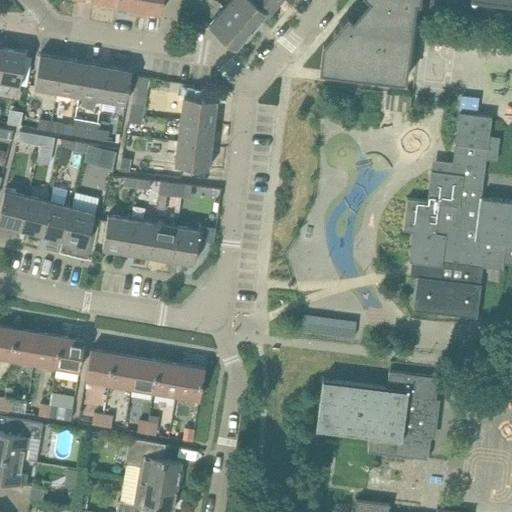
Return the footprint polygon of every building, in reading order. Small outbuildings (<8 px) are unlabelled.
[(129,14),(137,15),(139,0),(116,0),(116,4),(116,5),(130,7),(129,14)] [(139,0),(137,15),(145,17),(146,10),(160,13),(162,0),(139,0)] [(267,11),(254,0),(229,0),(209,25),(236,48),(266,13),(267,11)] [(254,0),(267,11),(266,13),(268,15),(280,0),(254,0)] [(418,0),(369,0),(353,20),(347,16),(323,44),(320,70),(404,80),(415,0),(419,1),(418,0)] [(179,11),(177,19),(187,21),(189,12),(179,11)] [(3,47),(0,64),(0,80),(20,84),(26,51),(3,47)] [(34,87),(57,91),(62,58),(39,54),(34,87)] [(57,91),(79,95),(85,62),(62,58),(57,91)] [(79,95),(102,99),(108,66),(85,62),(79,95)] [(108,66),(102,99),(126,103),(128,90),(131,70),(108,66)] [(137,75),(130,111),(142,113),(149,77),(137,75)] [(183,95),(180,118),(213,122),(216,99),(193,96),(194,86),(179,83),(177,95),(183,95)] [(389,108),(409,111),(411,95),(391,93),(389,108)] [(462,98),(461,110),(476,112),(478,100),(462,98)] [(142,114),(130,111),(128,120),(141,123),(142,114)] [(491,116),(459,112),(453,161),(432,159),(427,201),(406,199),(403,231),(413,232),(409,261),(420,263),(414,308),(477,316),(481,283),(480,283),(482,266),(502,269),(503,264),(511,200),(481,197),(486,158),(496,160),(498,137),(488,136),(491,116)] [(8,123),(20,125),(22,116),(9,114),(8,123)] [(180,118),(177,141),(211,145),(213,122),(180,118)] [(38,128),(50,130),(51,121),(39,119),(38,128)] [(95,138),(96,129),(98,123),(74,119),(73,125),(72,134),(95,138)] [(50,130),(72,134),(73,125),(51,121),(50,130)] [(0,136),(12,139),(13,130),(0,127),(0,136)] [(96,129),(95,138),(108,140),(109,132),(96,129)] [(18,140),(41,144),(42,135),(20,131),(18,140)] [(41,144),(53,146),(55,137),(42,135),(41,144)] [(64,138),(62,146),(86,151),(87,143),(64,138)] [(211,145),(177,141),(175,165),(208,168),(211,145)] [(88,144),(84,160),(112,168),(117,151),(88,144)] [(119,168),(128,170),(131,158),(122,156),(119,168)] [(125,186),(136,187),(137,178),(126,177),(125,186)] [(137,178),(136,187),(150,189),(151,180),(137,178)] [(160,181),(159,194),(172,195),(173,183),(160,181)] [(172,195),(181,196),(183,184),(173,183),(172,195)] [(183,184),(181,196),(190,198),(192,185),(183,184)] [(0,206),(0,223),(19,228),(27,195),(5,189),(0,206)] [(19,228),(41,234),(50,200),(27,195),(19,228)] [(41,234),(64,239),(72,206),(50,200),(41,234)] [(511,200),(503,264),(511,264),(511,200)] [(72,206),(64,239),(86,245),(94,212),(72,206)] [(102,247),(125,251),(131,218),(107,214),(102,247)] [(125,251),(148,255),(153,222),(131,218),(125,251)] [(148,255),(171,259),(176,226),(153,222),(148,255)] [(176,226),(171,259),(194,263),(199,230),(176,226)] [(0,355),(10,358),(16,328),(0,325),(0,355)] [(10,358),(33,361),(38,332),(16,328),(10,358)] [(33,361),(56,365),(61,336),(38,332),(33,361)] [(61,336),(56,365),(79,369),(84,339),(61,336)] [(85,378),(108,382),(113,352),(90,349),(85,378)] [(108,382),(131,386),(136,356),(113,352),(108,382)] [(131,386),(153,390),(158,360),(136,356),(131,386)] [(153,390),(176,394),(181,364),(158,360),(153,390)] [(181,364),(176,394),(199,398),(204,368),(181,364)] [(370,435),(368,452),(428,459),(438,376),(389,370),(387,387),(322,379),(316,428),(370,435)] [(38,415),(47,416),(49,405),(52,389),(43,387),(38,415)] [(4,397),(2,409),(12,410),(14,399),(4,397)] [(47,416),(57,418),(70,420),(72,409),(49,405),(47,416)] [(92,424),(101,425),(103,414),(94,412),(92,424)] [(103,414),(101,425),(110,427),(112,415),(103,414)] [(0,431),(0,455),(22,459),(23,457),(36,459),(40,438),(42,423),(26,420),(10,417),(6,417),(6,418),(15,419),(12,433),(0,431)] [(137,431),(146,433),(148,421),(139,420),(137,431)] [(146,433),(155,435),(157,423),(148,421),(146,433)] [(182,439),(192,441),(194,429),(184,428),(182,439)] [(140,466),(138,479),(177,486),(181,461),(158,457),(160,443),(129,437),(124,463),(140,466)] [(0,455),(0,479),(4,480),(2,496),(29,500),(30,498),(31,491),(32,486),(32,485),(26,484),(28,473),(20,472),(22,459),(0,455)] [(115,511),(148,511),(149,506),(173,510),(177,486),(138,479),(134,503),(118,500),(115,511)] [(31,491),(30,498),(42,500),(44,488),(32,486),(31,491)] [(0,511),(27,511),(29,500),(2,496),(0,506),(0,511)] [(456,511),(436,510),(436,511),(437,511),(387,511),(388,505),(389,505),(389,504),(356,499),(356,501),(355,511),(456,511)]
